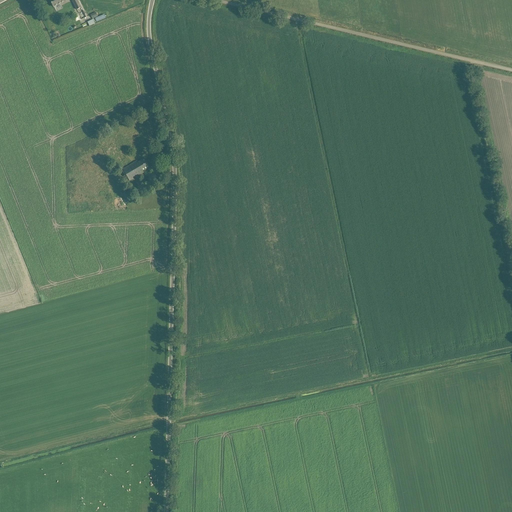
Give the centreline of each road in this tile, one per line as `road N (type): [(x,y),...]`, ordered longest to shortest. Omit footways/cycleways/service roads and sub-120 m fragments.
road 1 (unclassified): [(166,511),(174,158),(148,37),(154,0)]
road 2 (unclassified): [(212,0),(511,68)]
road 3 (track): [(168,420),(0,464)]
